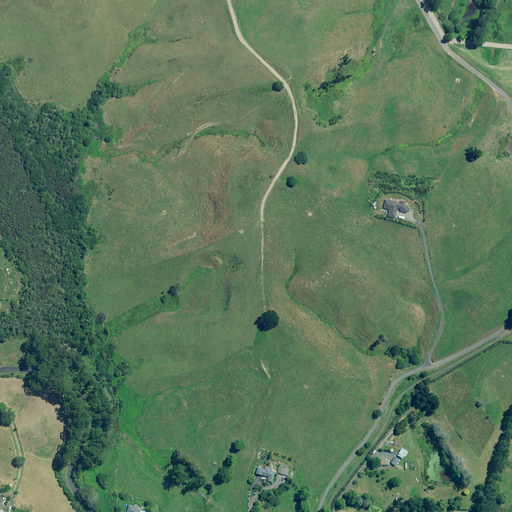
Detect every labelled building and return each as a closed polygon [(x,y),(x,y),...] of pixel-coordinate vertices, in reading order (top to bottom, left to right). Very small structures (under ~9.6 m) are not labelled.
[(399,202),(396,201),(396,200),(388,198),(388,199),(384,198),(382,208),(389,210),(387,216),(394,218),(396,208),(400,209),(399,211),(406,213),(408,204),(404,203),(405,202),(399,201),(399,202)] [(396,455),(402,459),(403,457),(404,457),(408,452),(401,448),(396,455)] [(399,460),(395,457),(390,463),(394,466),(399,460)] [(264,469),(257,466),(255,473),(261,475),(262,474),(267,476),(266,480),(272,482),(275,471),(271,470),(271,468),(265,466),(264,469)] [(285,468),(279,466),(277,473),(287,476),(289,470),(285,469),(285,468)]
